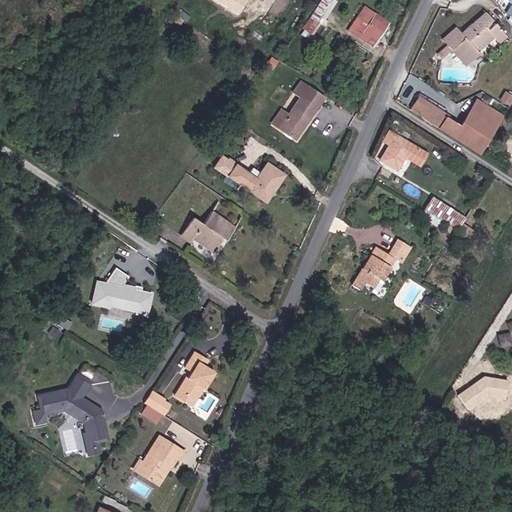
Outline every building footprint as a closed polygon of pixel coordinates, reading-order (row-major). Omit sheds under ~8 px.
[(318,14),(327,0),(314,0),(309,8),(318,14)] [(447,35),(436,43),(442,49),(451,40),(464,57),(479,45),(475,40),(494,25),(499,31),(507,25),(496,12),(491,14),(489,11),(492,8),(487,2),(460,24),(456,18),(442,29),(447,35)] [(368,31),(375,36),(386,20),(364,6),(348,29),(363,38),(368,31)] [(305,33),(318,14),(309,8),(296,27),(305,33)] [(363,38),(370,42),(375,36),(368,31),(363,38)] [(312,106),(309,104),(317,94),(294,79),(287,89),(295,96),(285,110),(279,105),(268,120),(292,136),(312,106)] [(431,101),(408,86),(401,98),(423,112),(431,101)] [(435,108),(429,116),(469,142),(487,113),(464,98),(451,118),(435,108)] [(435,108),(437,104),(431,101),(423,112),(429,116),(435,108)] [(376,140),(385,145),(391,136),(382,131),(376,140)] [(399,157),(405,161),(412,150),(391,136),(385,145),(375,159),(391,169),(399,157)] [(405,161),(407,162),(414,151),(412,150),(405,161)] [(407,162),(414,166),(420,155),(414,151),(407,162)] [(268,186),(270,187),(280,172),(263,160),(252,176),(231,162),(222,174),(260,199),(268,186)] [(422,199),(440,210),(447,200),(429,189),(422,199)] [(440,210),(456,220),(463,209),(447,200),(440,210)] [(219,234),(223,236),(231,223),(210,208),(201,221),(189,213),(177,232),(188,240),(191,235),(210,248),(219,234)] [(148,227),(152,230),(159,221),(154,218),(148,227)] [(403,239),(393,233),(390,238),(400,244),(403,239)] [(378,273),(391,251),(395,254),(400,244),(390,238),(384,248),(371,240),(349,279),(357,284),(361,276),(370,281),(368,285),(374,288),(381,275),(378,273)] [(91,278),(86,298),(104,302),(105,299),(131,306),(130,308),(142,311),(147,290),(130,286),(131,284),(118,281),(124,272),(111,263),(99,280),(91,278)] [(49,331),(52,325),(47,322),(43,328),(49,331)] [(190,352),(201,360),(206,352),(194,345),(190,352)] [(201,381),(204,383),(213,368),(201,360),(190,352),(182,364),(189,368),(186,374),(183,373),(175,386),(182,390),(178,396),(188,402),(201,381)] [(76,371),(68,383),(39,391),(42,405),(35,407),(38,419),(48,416),(46,409),(67,403),(85,417),(96,400),(81,391),(88,380),(88,375),(80,370),(76,371)] [(171,391),(178,396),(182,390),(175,386),(171,391)] [(142,397),(152,404),(160,393),(149,387),(142,397)] [(152,404),(159,408),(166,397),(160,393),(152,404)] [(96,400),(85,417),(88,428),(97,425),(100,435),(110,432),(104,411),(102,412),(100,403),(96,400)] [(97,425),(88,428),(87,428),(91,443),(101,440),(100,435),(97,425)] [(139,459),(133,467),(150,478),(162,459),(166,462),(173,451),(177,454),(180,449),(159,435),(160,433),(156,431),(138,458),(139,459)] [(101,440),(91,443),(92,449),(103,446),(101,440)] [(120,459),(127,463),(133,453),(126,449),(120,459)] [(133,467),(139,459),(138,458),(135,456),(129,464),(133,467)] [(115,511),(111,509),(113,505),(105,500),(99,511),(100,511),(115,511)]
